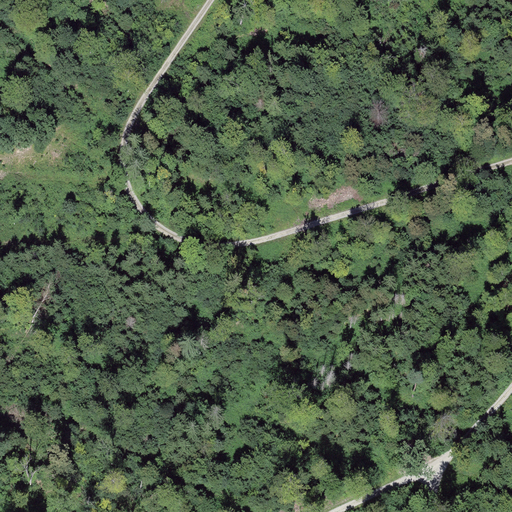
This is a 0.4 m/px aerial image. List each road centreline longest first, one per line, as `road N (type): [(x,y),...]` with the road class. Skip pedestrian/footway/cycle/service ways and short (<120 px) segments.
road 1 (track): [(212,0),(123,139),(122,173),(137,210),(170,237),(202,247),(248,243),(511,165)]
road 2 (track): [(332,511),(468,444),(511,389)]
